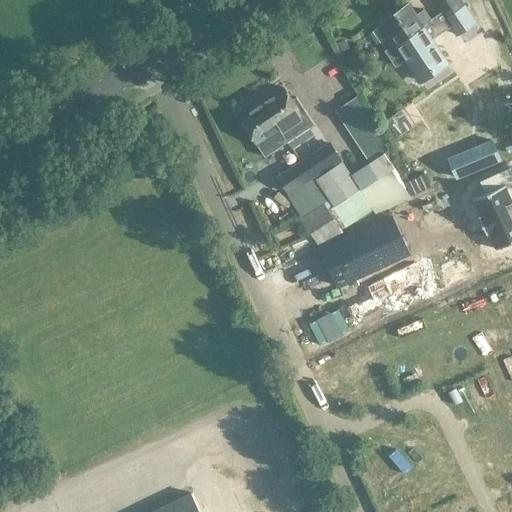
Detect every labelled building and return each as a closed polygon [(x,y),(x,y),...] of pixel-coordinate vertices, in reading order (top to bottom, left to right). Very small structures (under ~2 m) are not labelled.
[(461,0),(438,0),(436,2),(443,13),(462,1),(461,0)] [(450,24),(456,33),(475,20),(462,1),(443,13),(450,24)] [(423,11),(417,15),(409,3),(381,22),(383,24),(373,30),(386,50),(431,22),(423,11)] [(396,64),(405,58),(419,79),(421,78),(419,75),(443,59),(445,62),(446,61),(430,37),(450,24),(443,13),(431,22),(386,50),(396,64)] [(345,41),(337,44),(342,55),(350,51),(345,41)] [(391,125),(459,81),(447,63),(380,107),(391,125)] [(363,80),(357,68),(349,73),(356,84),(363,80)] [(283,87),(260,102),(277,129),(287,143),(309,129),(314,125),(296,98),(292,101),(283,87)] [(260,102),(237,117),(262,154),(265,158),(287,143),(277,129),(260,102)] [(447,130),(461,119),(448,103),(434,114),(447,130)] [(492,140),(449,158),(457,177),(500,160),(492,140)] [(341,159),(330,142),(278,176),(289,193),(341,159)] [(342,160),(315,177),(333,204),(327,209),(341,229),(373,208),(376,212),(379,216),(413,198),(408,190),(391,165),(359,186),(353,176),(342,160)] [(496,249),(511,241),(511,171),(511,169),(482,182),(487,193),(473,200),(473,201),(474,201),(481,216),(480,217),(480,216),(479,217),(487,234),(488,233),(489,232),(496,248),(495,248),(496,249)] [(301,217),(320,246),(342,231),(341,229),(327,209),(323,203),(329,199),(314,177),(288,195),(302,216),(301,217)] [(261,187),(234,202),(251,232),(277,217),(261,187)] [(393,217),(320,250),(336,286),(409,252),(393,217)] [(311,266),(272,282),(300,349),(298,350),(314,388),(349,373),(355,386),(383,374),(353,304),(331,314),(311,266)] [(440,311),(462,303),(454,280),(432,287),(440,311)] [(460,346),(479,337),(472,321),(453,330),(460,346)] [(473,367),(484,388),(502,379),(490,357),(473,367)] [(488,405),(499,425),(511,417),(511,400),(508,393),(488,405)] [(482,456),(496,445),(484,429),(470,439),(482,456)] [(353,454),(362,476),(372,472),(363,450),(353,454)] [(511,452),(491,463),(497,477),(511,469),(511,452)] [(372,501),(389,496),(385,482),(368,487),(372,501)] [(200,511),(191,492),(149,511),(200,511)] [(376,511),(404,511),(400,501),(376,511)]
